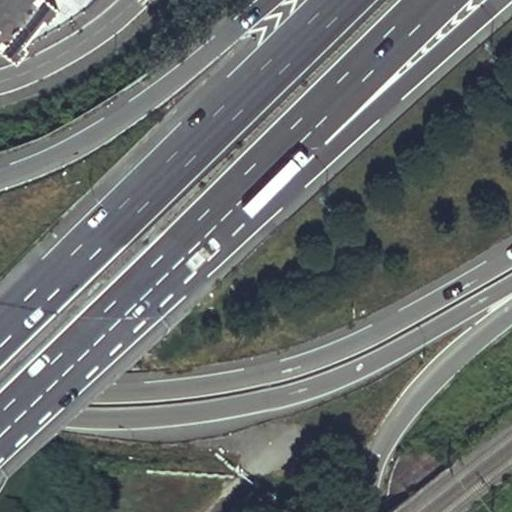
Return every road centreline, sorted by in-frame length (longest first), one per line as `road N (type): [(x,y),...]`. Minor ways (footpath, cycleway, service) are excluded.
road 1 (motorway): [(511,259),(378,335),(258,381),(128,400),(0,378)]
road 2 (motorway): [(0,405),(89,417),(173,416),(259,402),(338,377),(511,282)]
road 3 (motorway): [(116,315),(200,264),(499,0)]
road 4 (motorway): [(334,0),(0,339)]
road 5 (motorway): [(116,315),(421,0)]
road 6 (motorway): [(265,0),(92,138),(0,178)]
road 7 (motorway): [(366,511),(387,441),(417,397),(511,309)]
road 8 (motorway): [(0,428),(116,315)]
road 9 (residential): [(136,0),(61,55),(0,82)]
